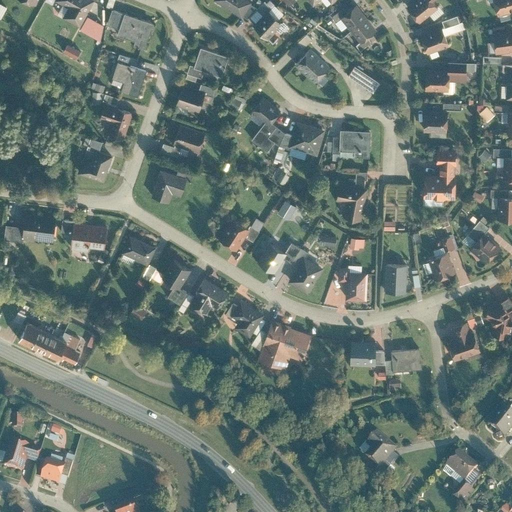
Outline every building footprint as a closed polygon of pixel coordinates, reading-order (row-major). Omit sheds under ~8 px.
[(95,0),(60,0),(69,5),(64,15),(82,25),(95,0)] [(251,0),(250,0),(217,0),(242,15),(251,0)] [(410,0),(405,4),(419,23),(441,7),(436,0),(410,0)] [(511,9),(511,0),(494,0),(498,13),(511,9)] [(0,15),(2,16),(9,5),(1,1),(0,2),(0,15)] [(266,7),(262,3),(251,13),(256,18),(266,7)] [(366,17),(357,5),(348,11),(341,17),(350,29),(366,17)] [(348,11),(344,6),(332,15),(336,20),(341,17),(348,11)] [(265,38),(281,21),(266,7),(256,18),(251,24),(265,38)] [(125,12),(113,8),(108,24),(121,28),(125,12)] [(147,42),(154,20),(125,12),(121,28),(119,33),(147,42)] [(81,27),(99,38),(107,24),(89,14),(81,27)] [(464,23),(460,14),(443,20),(446,29),(464,23)] [(365,35),(374,28),(366,17),(350,29),(359,40),(365,35)] [(443,27),(422,33),(428,52),(449,45),(443,27)] [(511,48),(511,27),(494,31),(498,52),(511,48)] [(312,39),(306,33),(298,42),(304,48),(312,39)] [(358,49),(369,41),(365,35),(359,40),(354,44),(358,49)] [(77,57),(81,48),(68,41),(64,50),(77,57)] [(229,54),(201,46),(195,65),(205,67),(223,73),(229,54)] [(330,67),(310,48),(296,63),(317,82),(330,67)] [(500,54),(484,53),(483,60),(500,61),(500,54)] [(132,58),(121,54),(119,60),(130,64),(132,58)] [(138,97),(148,70),(130,64),(119,60),(114,76),(124,80),(120,90),(138,97)] [(511,72),(511,62),(500,61),(499,71),(505,72),(511,72)] [(467,79),(467,62),(450,62),(450,68),(450,79),(467,79)] [(195,65),(188,63),(186,73),(202,78),(205,67),(195,65)] [(380,83),(356,66),(349,76),(373,93),(380,83)] [(450,79),(450,68),(428,68),(427,88),(449,88),(450,79)] [(216,89),(201,83),(198,91),(205,93),(213,96),(216,89)] [(198,91),(182,86),(177,105),(199,112),(205,93),(198,91)] [(118,98),(105,94),(103,104),(115,108),(118,98)] [(280,109),(263,94),(252,107),(267,119),(269,122),(280,109)] [(235,95),(232,103),(242,106),(245,98),(235,95)] [(126,138),(134,113),(115,108),(103,104),(100,117),(113,121),(109,133),(126,138)] [(493,114),(486,105),(480,111),(486,119),(493,114)] [(446,130),(447,110),(426,110),(426,129),(446,130)] [(267,119),(252,138),(267,149),(274,155),(280,144),(284,131),(269,122),(267,119)] [(317,151),(323,130),(298,122),(294,134),(291,143),(317,151)] [(200,151),(206,132),(180,124),(174,143),(181,145),(200,151)] [(369,154),(370,130),(340,127),(339,135),(334,135),(332,151),(332,158),(339,159),(340,152),(369,154)] [(294,134),(284,131),(280,144),(290,147),(291,143),(294,134)] [(174,143),(165,139),(161,149),(178,154),(181,145),(174,143)] [(455,197),(457,148),(436,147),(435,164),(440,164),(440,173),(426,173),(425,196),(455,197)] [(511,147),(493,147),(492,156),(504,156),(511,157),(511,147)] [(487,158),(490,150),(484,148),(481,155),(487,158)] [(105,183),(113,156),(94,150),(91,162),(82,159),(77,174),(105,183)] [(511,178),(511,156),(511,157),(504,156),(503,178),(511,178)] [(282,169),(277,178),(286,183),(291,174),(282,169)] [(185,179),(161,171),(152,195),(168,201),(171,192),(180,195),(185,179)] [(365,172),(355,171),(355,185),(366,187),(365,172)] [(364,220),(369,187),(366,187),(355,185),(340,183),(337,200),(349,202),(347,217),(364,220)] [(511,188),(491,188),(491,198),(497,198),(511,198),(511,188)] [(475,190),(472,197),(482,201),(485,193),(475,190)] [(290,218),(298,204),(286,198),(279,211),(290,218)] [(511,220),(511,198),(497,198),(498,220),(511,220)] [(56,217),(28,213),(26,225),(24,237),(53,240),(56,217)] [(249,226),(232,216),(219,237),(235,247),(245,232),(247,229),(249,226)] [(253,237),(262,222),(254,217),(249,226),(245,232),(253,237)] [(385,219),(385,228),(396,228),(396,219),(385,219)] [(488,227),(478,219),(461,239),(471,247),(483,233),(488,227)] [(76,222),(64,220),(62,234),(75,235),(76,222)] [(107,225),(76,222),(75,235),(73,249),(89,251),(89,247),(105,248),(107,225)] [(26,225),(6,223),(4,239),(24,242),(24,237),(26,225)] [(336,235),(320,233),(318,243),(335,245),(336,235)] [(488,261),(500,247),(483,233),(471,247),(488,261)] [(154,247),(130,235),(121,253),(146,265),(154,247)] [(455,246),(451,235),(442,238),(446,250),(455,246)] [(365,238),(353,238),(353,249),(365,249),(365,238)] [(292,256),(298,246),(290,242),(284,252),(282,256),(290,261),(292,256)] [(284,252),(269,243),(258,262),(273,271),(282,256),(284,252)] [(304,255),(307,251),(298,246),(292,256),(301,261),(304,255)] [(447,252),(427,259),(434,280),(455,272),(447,252)] [(307,294),(323,266),(304,255),(301,261),(288,283),(307,294)] [(188,267),(176,260),(165,278),(176,285),(188,267)] [(148,278),(155,266),(148,262),(142,274),(148,278)] [(407,264),(389,263),(386,291),(405,293),(407,264)] [(347,266),(339,266),(339,279),(347,279),(347,272),(347,266)] [(366,300),(366,272),(347,272),(347,279),(347,300),(366,300)] [(421,283),(417,273),(411,275),(414,285),(421,283)] [(145,281),(138,278),(135,283),(142,287),(145,281)] [(230,292),(207,278),(195,296),(191,303),(204,311),(209,303),(219,309),(230,292)] [(179,303),(185,291),(174,285),(168,296),(179,303)] [(175,310),(185,315),(191,303),(195,296),(185,291),(179,303),(175,310)] [(511,306),(511,302),(507,296),(501,301),(502,302),(508,310),(511,308),(511,306)] [(259,317),(263,312),(243,299),(238,306),(232,316),(241,322),(237,328),(247,335),(252,329),(259,317)] [(238,306),(231,301),(223,314),(230,319),(232,316),(238,306)] [(511,329),(511,309),(511,308),(508,310),(502,302),(496,305),(488,303),(485,315),(492,318),(497,325),(496,335),(505,335),(506,328),(511,329)] [(146,309),(136,304),(132,312),(141,317),(146,309)] [(475,326),(472,312),(462,315),(464,321),(469,320),(471,327),(475,326)] [(482,320),(480,313),(474,314),(477,322),(482,320)] [(261,329),(266,321),(259,317),(252,329),(258,333),(261,329)] [(313,331),(273,319),(269,332),(264,349),(261,358),(287,366),(290,356),(304,360),(313,331)] [(458,338),(449,340),(455,361),(482,353),(475,330),(470,332),(467,322),(454,326),(458,338)] [(60,340),(28,323),(20,339),(58,358),(60,354),(76,362),(81,352),(76,349),(82,338),(66,330),(60,340)] [(258,333),(252,344),(264,349),(269,332),(261,329),(258,333)] [(375,339),(351,340),(352,364),(376,362),(375,349),(375,339)] [(411,348),(393,349),(394,357),(395,373),(413,371),(411,348)] [(384,358),(384,349),(375,349),(376,362),(385,362),(384,358)] [(385,370),(386,374),(395,373),(394,357),(384,358),(385,362),(385,370)] [(385,370),(376,371),(377,381),(386,380),(386,374),(385,370)] [(283,397),(279,403),(287,410),(292,403),(283,397)] [(504,438),(511,427),(511,415),(505,409),(490,426),(504,438)] [(23,429),(21,414),(13,415),(14,430),(23,429)] [(397,449),(377,431),(364,446),(374,454),(370,458),(380,468),(397,449)] [(42,450),(11,442),(5,468),(24,473),(26,463),(38,466),(42,450)] [(479,467),(460,452),(448,467),(466,482),(479,467)] [(66,465),(46,459),(40,479),(60,485),(63,475),(66,465)] [(73,461),(68,460),(66,465),(63,475),(68,476),(73,461)] [(459,502),(470,489),(462,483),(451,496),(459,502)] [(149,495),(145,486),(121,497),(125,506),(134,502),(149,495)] [(125,506),(113,509),(114,511),(137,511),(134,502),(125,506)]
